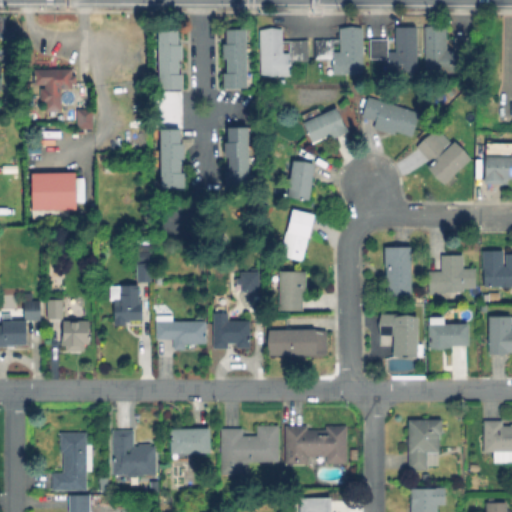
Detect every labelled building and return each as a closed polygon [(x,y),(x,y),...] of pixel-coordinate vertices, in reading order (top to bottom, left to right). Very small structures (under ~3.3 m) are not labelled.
[(416,26),(417,72),(388,72),(387,58),(370,58),(369,39),(388,38),(387,51),(397,49),(397,25),(416,26)] [(446,50),(453,50),(453,37),(471,37),(471,57),(454,57),(455,71),(425,71),(425,26),(445,26),(446,50)] [(362,27),(363,72),(344,72),(344,73),(333,74),(333,59),(315,59),(315,47),(309,47),(309,41),(314,41),(314,39),(339,39),(338,27),(362,27)] [(245,28),(246,87),(223,87),(222,72),(226,72),(226,58),(222,58),(222,43),(225,43),(225,29),(245,28)] [(177,29),(178,44),(181,44),(182,59),(178,59),(178,73),(182,73),(182,88),(158,89),(157,30),(177,29)] [(306,40),(307,60),(291,60),(291,75),(278,75),(278,74),(260,74),(259,29),(281,29),(282,40),(306,40)] [(71,68),(71,74),(75,74),(75,82),(71,82),(72,88),(61,88),(61,110),(44,110),(44,103),(40,103),(40,87),(44,87),(44,84),(34,84),(34,69),(71,68)] [(367,96),(418,112),(411,136),(394,130),(394,133),(372,126),(375,120),(361,116),(364,105),(358,103),(360,98),(366,99),(367,96)] [(336,107),(344,125),(345,125),(348,131),(330,139),(328,135),(312,142),(303,122),(309,119),(308,115),(312,110),(319,110),(322,113),(336,107)] [(74,127),(90,126),(90,108),(74,109),(74,127)] [(245,126),(246,185),(223,186),(222,171),(226,171),(226,156),(222,156),(222,141),(225,141),(225,127),(245,126)] [(158,129),(159,187),(183,187),(182,172),(178,172),(178,157),(181,157),(181,142),(178,142),(178,128),(158,129)] [(439,142),(445,149),(454,140),(470,158),(442,184),(426,166),(430,162),(416,146),(435,128),(443,137),(439,142)] [(511,156),(511,178),(507,178),(507,184),(483,183),(484,176),(485,148),(504,149),(503,154),(507,154),(507,156),(511,156)] [(314,163),(308,198),(286,195),(292,160),(314,163)] [(74,208),(74,201),(81,201),(81,177),(73,177),(73,171),(29,172),(29,209),(74,208)] [(313,214),(301,260),(279,254),(285,229),(286,229),(292,208),(313,214)] [(410,246),(410,294),(386,295),(385,266),(384,266),(383,247),(410,246)] [(502,250),(503,265),(505,265),(504,254),(511,253),(511,285),(483,286),(483,268),(482,268),(482,250),(502,250)] [(475,268),(475,287),(463,287),(463,291),(443,291),(443,292),(428,292),(428,270),(440,270),(440,254),(462,254),(462,268),(475,268)] [(150,282),(139,282),(139,266),(150,266),(150,282)] [(233,277),(237,277),(237,270),(256,270),(256,291),(238,291),(238,283),(233,283),(233,277)] [(306,271),(305,292),(302,292),(301,310),(278,309),(279,270),(306,271)] [(137,284),(138,302),(140,302),(141,319),(129,319),(129,321),(125,321),(125,323),(114,324),(113,299),(109,300),(109,285),(137,284)] [(31,292),(32,299),(39,299),(39,319),(25,319),(24,293),(31,292)] [(61,299),(61,318),(46,318),(46,299),(61,299)] [(210,311),(225,311),(225,319),(246,319),(247,346),(233,346),(233,342),(224,342),(224,347),(210,347),(210,311)] [(417,316),(416,355),(392,354),(393,335),(379,335),(380,312),(397,313),(397,316),(417,316)] [(205,320),(205,342),(195,342),(195,343),(189,343),(189,342),(185,342),(185,348),(173,348),(173,339),(155,339),(156,315),(171,315),(171,320),(205,320)] [(511,329),(511,351),(508,351),(508,353),(488,353),(488,315),(510,315),(510,329),(511,329)] [(443,316),(443,323),(467,323),(468,344),(449,345),(449,347),(428,347),(427,324),(429,324),(429,316),(443,316)] [(89,337),(89,343),(84,343),(84,350),(65,349),(65,345),(61,345),(61,335),(62,335),(62,320),(88,320),(88,334),(89,334),(90,337),(89,337)] [(25,321),(25,344),(6,344),(6,346),(0,346),(0,325),(2,325),(2,321),(25,321)] [(330,330),(330,356),(271,356),(271,331),(330,330)] [(440,419),(440,433),(438,433),(438,465),(426,465),(427,469),(408,469),(407,419),(440,419)] [(501,424),(509,424),(509,423),(511,423),(511,460),(492,460),(492,451),(482,451),(482,419),(501,419),(501,424)] [(277,424),(278,461),(242,461),(242,469),(223,469),(223,461),(221,461),(220,427),(242,427),(241,435),(256,434),(256,424),(277,424)] [(306,429),(325,429),(325,424),(345,424),(346,462),(325,462),(325,455),(307,455),(307,462),(284,462),(284,425),(306,425),(306,429)] [(210,451),(170,452),(170,428),(209,427),(210,451)] [(133,445),(137,445),(137,443),(149,443),(149,445),(154,445),(155,474),(142,474),(142,475),(127,476),(127,473),(112,473),(112,429),(133,429),(133,445)] [(91,444),(91,470),(86,470),(86,489),(51,489),(51,471),(62,471),(62,451),(59,451),(59,431),(86,431),(86,444),(91,444)] [(109,476),(109,488),(99,488),(100,476),(109,476)] [(447,488),(448,505),(439,505),(439,511),(412,511),(412,489),(447,488)] [(88,494),(88,511),(68,511),(68,494),(88,494)] [(298,511),(298,497),(330,496),(330,511),(298,511)] [(485,511),(485,502),(505,502),(505,511),(485,511)]
